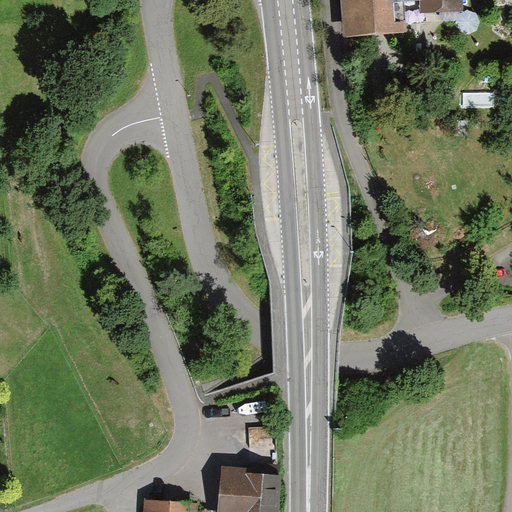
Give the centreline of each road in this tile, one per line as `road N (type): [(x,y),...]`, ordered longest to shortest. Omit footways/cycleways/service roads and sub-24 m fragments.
road 1 (unclassified): [(171,108),(129,119),(92,142),(89,186),(169,360),(187,430),(162,469),(32,511)]
road 2 (primary): [(308,511),(304,226),(282,0)]
road 3 (track): [(413,340),(396,249),(341,90),(328,0)]
road 4 (residential): [(340,356),(227,304),(204,258),(171,108)]
road 5 (residential): [(340,356),(511,318)]
